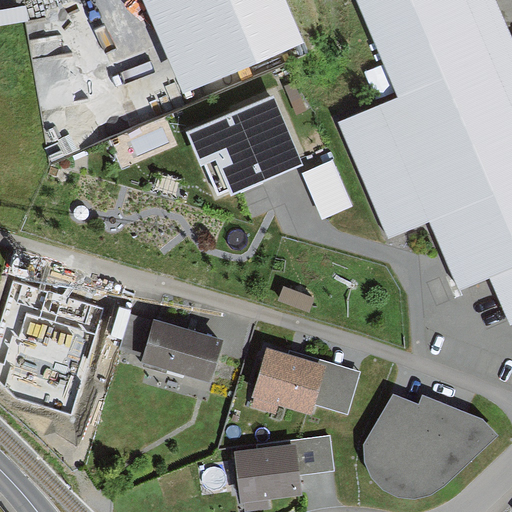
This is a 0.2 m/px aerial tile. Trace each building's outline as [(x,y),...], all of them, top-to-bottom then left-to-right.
[(27,0),(0,0),(0,19),(30,15),(27,0)] [(164,0),(202,90),(324,39),(307,0),(164,0)] [(511,16),(505,0),(366,0),(405,96),(349,120),(398,231),(432,216),(464,288),(493,276),(511,320),(511,16)] [(368,64),(376,92),(397,86),(388,58),(368,64)] [(328,169),(297,91),(201,130),(219,173),(238,165),(252,200),(328,169)] [(112,310),(47,288),(40,309),(57,315),(52,330),(100,346),(112,310)] [(237,347),(173,327),(162,363),(226,383),(237,347)] [(273,394),(328,409),(339,368),(284,353),(273,394)] [(444,481),(499,430),(483,414),(423,391),(419,400),(394,389),(365,439),(364,457),(373,474),(383,485),(398,492),(414,494),(431,489),(444,481)] [(236,447),(242,495),(302,488),(300,471),(334,467),(330,436),(236,447)]
